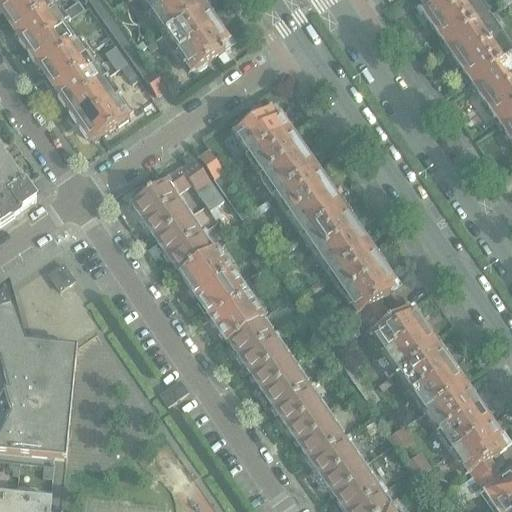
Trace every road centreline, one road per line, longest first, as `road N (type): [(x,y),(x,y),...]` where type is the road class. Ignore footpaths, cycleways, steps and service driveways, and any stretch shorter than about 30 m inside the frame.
road 1 (residential): [(286,511),(77,202)]
road 2 (secondary): [(305,43),(511,348)]
road 3 (secondary): [(511,267),(342,18)]
road 4 (residential): [(77,202),(305,43)]
road 5 (residential): [(77,202),(0,84)]
